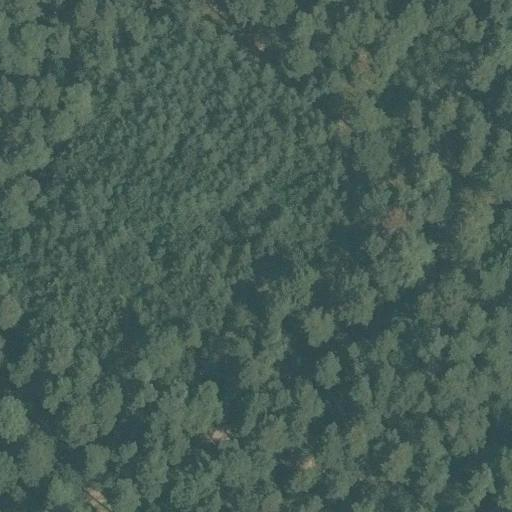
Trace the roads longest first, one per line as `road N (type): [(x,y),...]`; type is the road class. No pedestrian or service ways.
road 1 (track): [(322,382),(104,511)]
road 2 (track): [(511,261),(322,382)]
road 3 (track): [(87,511),(0,395)]
